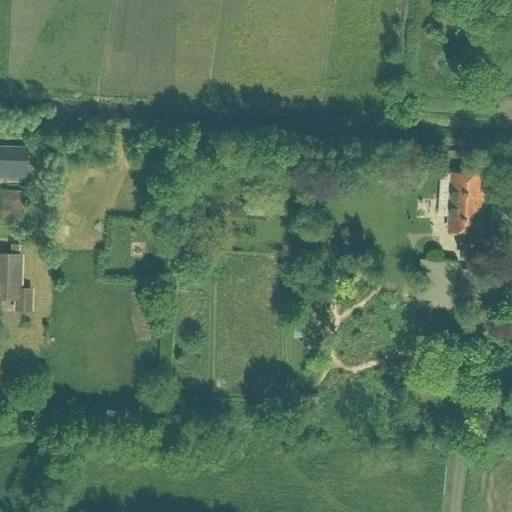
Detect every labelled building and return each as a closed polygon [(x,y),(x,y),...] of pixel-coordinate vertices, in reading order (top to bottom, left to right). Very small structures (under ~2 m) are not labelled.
[(0,146),(0,175),(24,176),(25,148),(0,146)] [(478,183),(479,173),(452,172),(449,229),(463,230),(461,256),(482,258),(484,227),(480,227),(480,217),(483,217),(484,204),(481,204),(483,183),(478,183)] [(0,220),(25,221),(25,190),(0,189),(0,220)] [(16,289),(17,256),(0,255),(0,295),(15,296),(15,307),(28,308),(28,290),(16,289)] [(417,299),(453,301),(456,261),(420,259),(417,299)] [(511,386),(490,385),(489,403),(511,403),(511,386)] [(301,393),(301,419),(320,419),(319,394),(301,393)]
